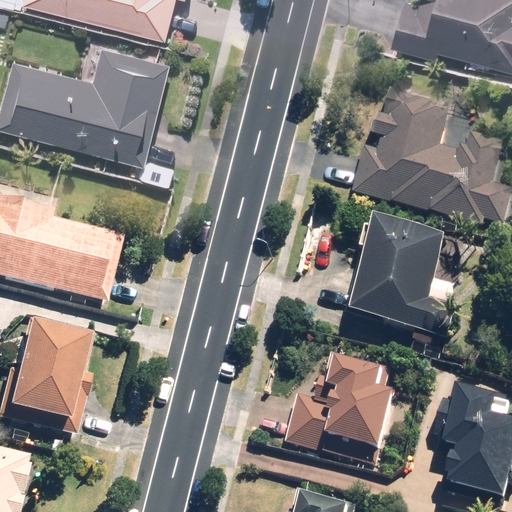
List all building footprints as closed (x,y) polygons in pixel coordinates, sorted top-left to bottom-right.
[(20,0),(18,7),(163,41),(173,0),(20,0)] [(413,0),(402,0),(390,49),(437,61),(439,54),(511,72),(511,0),(413,0),(414,0),(413,0)] [(9,60),(0,94),(0,130),(142,168),(169,66),(99,48),(90,81),(9,60)] [(366,140),(352,203),(481,231),(482,228),(506,233),(511,207),(511,192),(498,189),(508,144),(469,135),(466,149),(458,147),(456,153),(443,150),(453,104),(395,91),(393,100),(384,99),(375,142),(366,140)] [(0,282),(108,308),(124,239),(51,221),(56,202),(0,188),(0,282)] [(456,307),(451,306),(454,290),(438,286),(447,245),(376,229),(374,237),(367,236),(348,320),(448,342),(456,307)] [(86,374),(92,338),(25,326),(22,345),(3,341),(0,357),(0,370),(7,372),(0,410),(0,426),(81,442),(94,375),(86,374)] [(300,404),(289,447),(379,471),(398,401),(380,397),(384,382),(337,370),(334,384),(323,381),(316,409),(300,404)] [(511,414),(511,403),(455,390),(439,460),(452,463),(444,497),(507,511),(511,489),(511,428),(509,428),(511,414)] [(0,511),(18,511),(31,463),(0,455),(0,511)] [(335,511),(296,502),(293,511),(335,511)]
